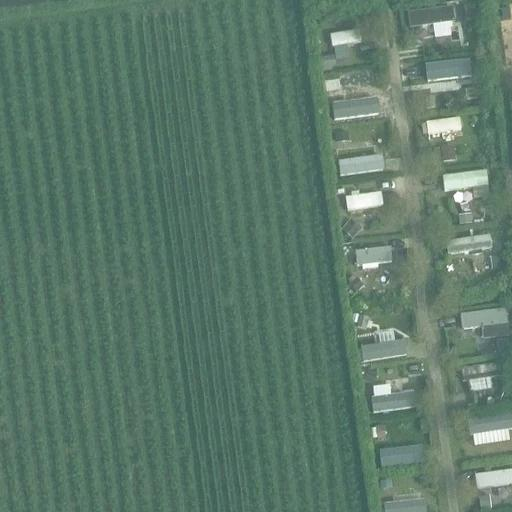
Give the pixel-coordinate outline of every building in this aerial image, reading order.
[(451,5),(406,11),(408,27),(453,21),(451,5)] [(357,29),(328,33),(331,47),(359,42),(357,29)] [(334,55),(318,58),(321,73),(331,72),(330,67),(335,66),(334,55)] [(463,61),(422,66),(423,82),(449,78),(450,86),(466,84),(463,61)] [(376,100),(332,105),(334,123),(378,117),(376,100)] [(458,117),(423,121),(425,136),(460,132),(458,117)] [(374,144),(336,148),(338,163),(375,159),(374,144)] [(453,149),(441,150),(442,162),(454,161),(453,149)] [(484,150),(471,152),(475,176),(488,174),(484,150)] [(469,179),(440,182),(441,191),(470,188),(469,179)] [(379,191),(343,196),(345,210),(381,205),(379,191)] [(471,213),(458,215),(459,225),(472,223),(471,213)] [(349,219),(340,230),(351,240),(360,229),(349,219)] [(488,234),(444,241),(446,256),(490,249),(488,234)] [(388,246),(354,250),(356,265),(389,262),(388,246)] [(499,257),(491,257),(491,269),(500,269),(499,257)] [(350,288),(344,294),(349,300),(363,287),(355,279),(348,285),(350,288)] [(356,317),(352,326),(363,331),(367,322),(356,317)] [(489,317),(455,321),(457,332),(490,328),(489,317)] [(400,336),(365,341),(367,355),(402,350),(400,336)] [(507,341),(497,341),(498,353),(508,353),(507,341)] [(498,362),(459,368),(461,381),(500,376),(498,362)] [(364,368),(358,379),(370,385),(376,374),(364,368)] [(511,392),(504,389),(499,400),(510,405),(511,399),(511,392)] [(408,394),(373,399),(375,412),(410,407),(408,394)] [(375,428),(371,429),(372,439),(376,438),(376,440),(384,439),(383,426),(375,427),(375,428)] [(501,434),(468,438),(470,453),(503,449),(501,434)] [(419,449),(380,454),(382,467),(420,463),(419,449)] [(511,469),(473,474),(475,489),(511,483),(511,469)] [(382,478),(379,486),(391,491),(394,483),(382,478)] [(487,496),(477,498),(479,511),(489,509),(487,496)] [(422,511),(421,502),(387,508),(387,511),(422,511)]
